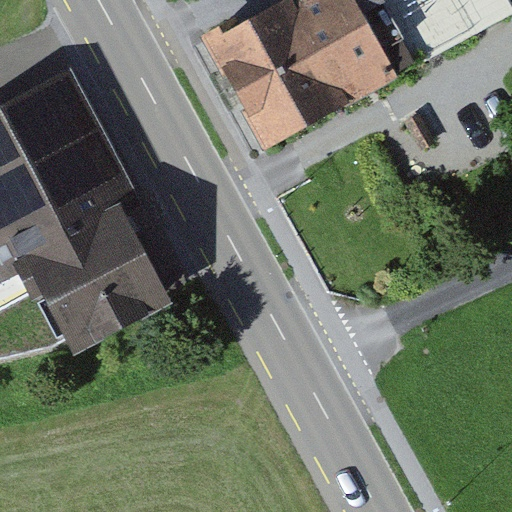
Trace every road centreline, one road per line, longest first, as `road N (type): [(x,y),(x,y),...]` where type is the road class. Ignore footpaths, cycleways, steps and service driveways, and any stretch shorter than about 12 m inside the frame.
road 1 (secondary): [(99,0),(383,511)]
road 2 (track): [(310,377),(511,267)]
